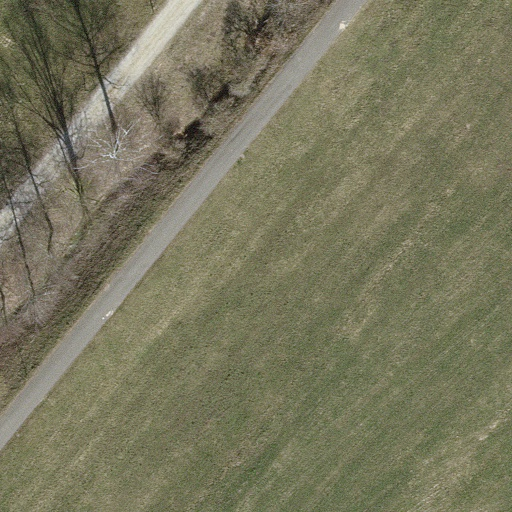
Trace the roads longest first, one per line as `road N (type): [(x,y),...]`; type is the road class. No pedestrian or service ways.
road 1 (track): [(0,438),(360,0)]
road 2 (track): [(0,228),(186,0)]
